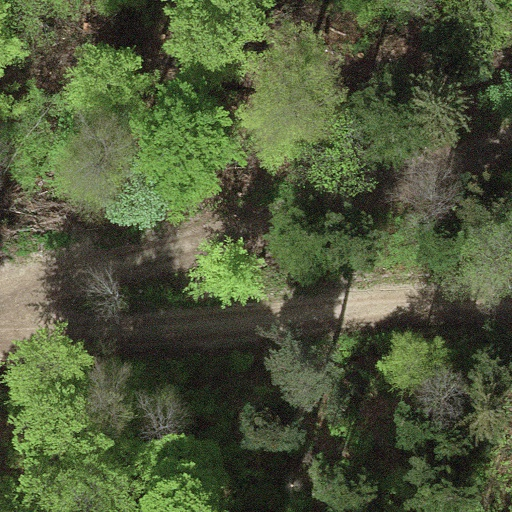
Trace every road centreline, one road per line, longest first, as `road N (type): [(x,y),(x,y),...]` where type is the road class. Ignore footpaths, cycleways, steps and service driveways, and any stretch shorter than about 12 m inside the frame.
road 1 (track): [(0,323),(511,139)]
road 2 (track): [(511,303),(209,310),(0,328)]
